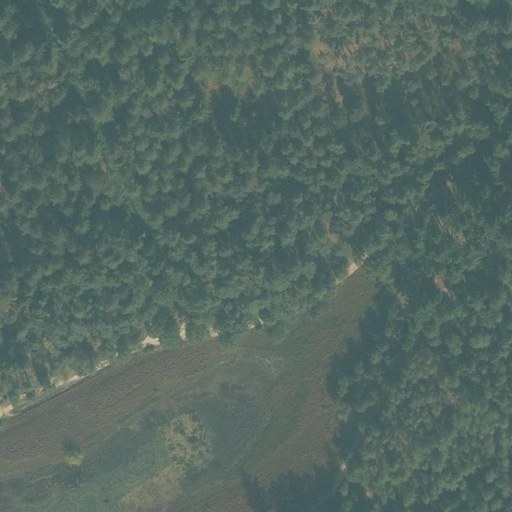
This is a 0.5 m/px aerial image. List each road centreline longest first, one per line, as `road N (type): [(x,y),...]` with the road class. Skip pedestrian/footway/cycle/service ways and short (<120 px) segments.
road 1 (track): [(191,336),(246,326),(311,299),(378,243)]
road 2 (track): [(417,328),(335,487),(311,511)]
road 3 (track): [(511,148),(378,243)]
road 4 (track): [(5,416),(146,344)]
road 5 (track): [(417,328),(511,412)]
